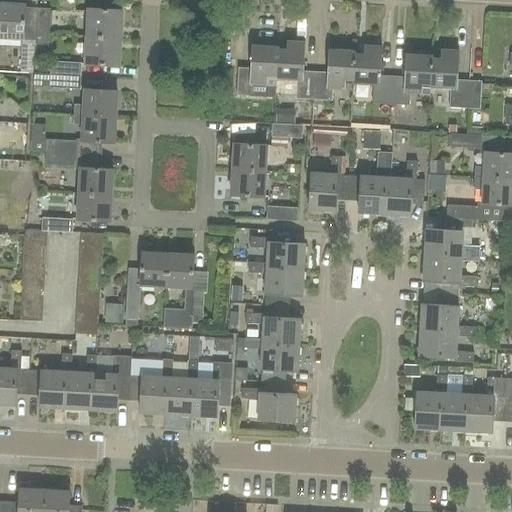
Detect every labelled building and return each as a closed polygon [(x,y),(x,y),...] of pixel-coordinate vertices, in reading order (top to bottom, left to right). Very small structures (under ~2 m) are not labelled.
[(26,6),(0,4),(0,37),(23,39),(23,44),(37,45),(39,9),(26,8),(26,6)] [(49,45),(51,9),(39,9),(37,45),(49,45)] [(90,9),(88,37),(121,39),(123,11),(90,9)] [(119,67),(121,39),(88,37),(87,65),(119,67)] [(279,47),(278,47),(277,80),(297,81),(296,100),(315,101),(316,72),(304,72),(306,42),(287,41),(287,49),(279,48),(279,47)] [(268,79),(277,80),(278,47),(252,45),(251,69),(239,68),(238,96),(256,97),(257,86),(268,87),(268,79)] [(356,53),(354,84),(375,86),(374,104),(392,105),(394,77),(381,76),(383,47),(365,45),(364,53),(356,53)] [(316,72),(315,101),(333,102),(334,91),(346,91),(346,84),(354,84),(356,53),(356,51),(330,50),(328,73),(316,72)] [(433,57),(432,89),(452,90),(450,109),(469,110),(470,85),(458,84),(460,51),(442,50),(441,57),(433,57)] [(431,89),(432,89),(433,57),(433,56),(406,54),(405,77),(394,77),(392,105),(411,106),(411,95),(431,96),(431,89)] [(52,62),(51,75),(82,77),(83,64),(52,62)] [(82,77),(51,75),(51,88),(82,90),(82,77)] [(470,85),(469,110),(482,111),(483,86),(470,85)] [(76,106),(75,115),(116,117),(118,92),(85,90),(84,106),(76,106)] [(115,143),(116,117),(75,115),(75,125),(83,126),(82,141),(115,143)] [(304,124),(273,123),(272,137),(303,139),(304,124)] [(367,134),(366,148),(382,149),(382,135),(367,134)] [(482,136),(451,134),(451,147),(481,149),(482,136)] [(47,152),(47,153),(77,154),(78,142),(48,140),(48,142),(32,141),(31,151),(47,152)] [(233,170),(266,172),(267,146),(235,144),(233,170)] [(476,177),(511,179),(511,154),(486,152),(485,168),(476,167),(476,177)] [(77,154),(47,153),(47,166),(76,167),(77,154)] [(388,178),(392,178),(394,154),(378,153),(377,178),(362,177),(351,177),(349,201),(360,202),(359,214),(386,215),(388,178)] [(349,201),(351,177),(342,176),(343,158),(333,157),(332,175),(312,174),(310,211),(337,212),(337,201),(349,201)] [(407,179),(392,178),(388,178),(386,215),(412,217),(412,205),(424,206),(426,181),(417,181),(418,162),(408,162),(407,179)] [(431,162),(430,175),(444,175),(445,163),(431,162)] [(79,194),(112,196),(113,170),(81,168),(79,194)] [(265,197),(266,172),(233,170),(232,195),(265,197)] [(511,179),(476,177),(475,188),(484,189),(483,203),(511,205),(511,179)] [(112,196),(79,194),(78,220),(110,222),(112,196)] [(448,218),(474,220),(478,220),(479,207),(448,205),(448,218)] [(298,209),(268,207),(267,221),(298,222),(298,209)] [(74,220),(44,218),(43,231),(74,232),(74,220)] [(438,231),(428,230),(426,256),(463,259),(463,262),(480,263),(481,253),(463,252),(465,228),(473,228),(474,220),(448,218),(439,218),(438,231)] [(26,231),(25,244),(48,245),(48,232),(26,231)] [(82,234),(82,247),(102,248),(103,235),(82,234)] [(267,268),(305,270),(306,244),(270,242),(270,239),(252,238),(251,247),(269,249),(268,264),(267,268)] [(25,254),(47,256),(48,245),(25,244),(25,254)] [(82,247),(81,258),(102,259),(102,248),(82,247)] [(141,286),(168,288),(170,254),(143,253),(141,286)] [(24,265),(46,266),(47,256),(25,254),(24,265)] [(170,254),(168,288),(187,289),(186,311),(166,310),(165,328),(193,330),(194,324),(204,324),(206,294),(208,294),(208,290),(192,289),(194,255),(170,254)] [(463,259),(426,256),(424,283),(436,284),(436,295),(460,296),(460,287),(479,289),(479,279),(462,278),(463,262),(463,259)] [(81,258),(80,268),(101,270),(102,259),(81,258)] [(303,296),(305,270),(267,268),(268,264),(250,263),(249,273),(267,274),(266,294),(303,296)] [(23,275),(46,277),(46,266),(24,265),(23,275)] [(80,268),(80,279),(100,280),(101,270),(80,268)] [(23,286),(45,287),(46,277),(23,275),(23,286)] [(80,279),(79,289),(100,290),(100,280),(80,279)] [(22,297),(45,298),(45,287),(23,286),(22,297)] [(232,287),(231,301),(242,301),(243,287),(232,287)] [(79,289),(79,300),(99,301),(100,290),(79,289)] [(138,329),(140,293),(128,292),(126,328),(138,329)] [(460,296),(436,295),(435,306),(423,305),(421,332),(458,334),(458,338),(476,339),(476,329),(459,328),(460,308),(460,296)] [(22,307),(44,308),(45,298),(22,297),(22,307)] [(79,300),(78,310),(99,312),(99,301),(79,300)] [(44,308),(22,307),(21,320),(43,322),(44,308)] [(106,308),(106,323),(123,324),(124,309),(106,308)] [(78,310),(77,322),(98,323),(99,312),(78,310)] [(264,324),(263,340),(263,343),(300,346),(302,319),(266,317),(266,314),(247,313),(246,323),(264,324)] [(98,323),(77,322),(77,335),(97,336),(98,323)] [(457,353),(458,338),(458,334),(421,332),(420,358),(456,360),(456,363),(474,364),(475,354),(457,353)] [(261,381),(286,383),(286,371),(298,372),(300,346),(263,343),(263,340),(246,338),(245,349),(263,350),(261,381)] [(190,351),(189,361),(200,362),(200,352),(190,351)] [(29,396),(31,371),(22,371),(23,353),(13,352),(12,370),(0,368),(0,406),(17,407),(18,395),(29,396)] [(42,372),(31,371),(29,396),(41,397),(40,408),(66,410),(69,373),(73,373),(74,355),(64,355),(63,372),(42,371),(42,372)] [(66,410),(92,411),(95,374),(99,374),(100,357),(89,356),(88,374),(73,373),(69,373),(66,410)] [(130,402),(132,377),(133,359),(114,358),(113,375),(99,374),(95,374),(92,411),(118,413),(119,401),(130,402)] [(141,414),(167,415),(169,378),(173,378),(174,361),(164,360),(163,378),(143,377),(143,378),(132,377),(130,402),(142,402),(141,414)] [(188,379),(173,378),(169,378),(167,415),(192,417),(195,380),(199,380),(199,362),(189,362),(188,379)] [(195,380),(192,417),(218,418),(219,407),(231,407),(233,364),(215,363),(214,381),(199,380),(195,380)] [(406,366),(405,377),(420,377),(420,366),(406,366)] [(415,429),(441,430),(443,395),(447,395),(448,377),(438,377),(437,395),(417,393),(415,429)] [(441,430),(466,432),(468,396),(472,396),(473,379),(463,378),(462,396),(447,395),(443,395),(441,430)] [(505,422),(507,379),(489,379),(488,397),(472,396),(468,396),(466,432),(493,433),(493,422),(505,422)] [(286,383),(261,381),(260,390),(243,389),(242,399),(260,400),(258,420),(296,422),(297,395),(285,394),(286,383)] [(7,502),(6,511),(44,511),(46,491),(30,490),(30,483),(20,483),(19,503),(7,502)] [(46,491),(44,511),(82,511),(82,507),(69,506),(70,486),(60,485),(60,491),(46,491)]
